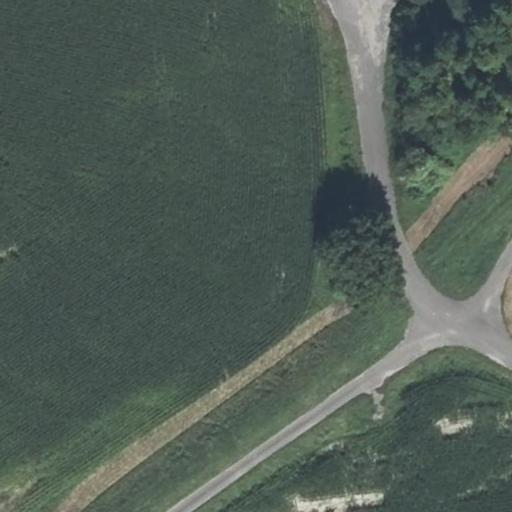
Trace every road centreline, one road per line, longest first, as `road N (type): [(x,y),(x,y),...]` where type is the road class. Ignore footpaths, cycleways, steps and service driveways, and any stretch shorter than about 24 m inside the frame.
road 1 (track): [(457,322),(426,299),(385,227),(348,3)]
road 2 (track): [(457,322),(177,511)]
road 3 (track): [(411,274),(511,190)]
